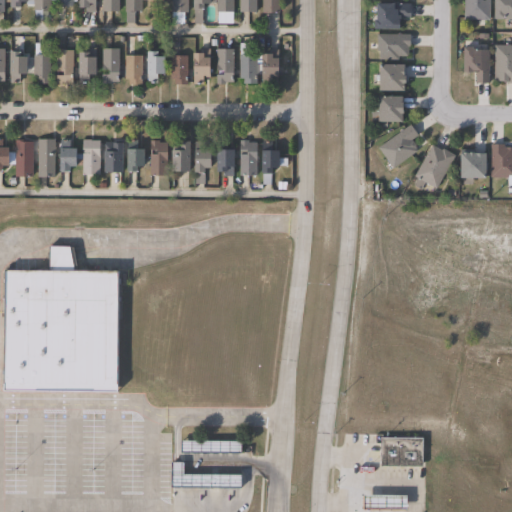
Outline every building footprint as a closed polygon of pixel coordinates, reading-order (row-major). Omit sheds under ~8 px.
[(0,0),(8,0),(8,5),(6,5),(6,12),(0,12),(0,0)] [(31,0),(31,3),(25,3),(25,8),(13,8),(13,0),(31,0)] [(51,0),(51,12),(34,12),(34,0),(51,0)] [(91,12),(91,0),(74,0),(75,12),(91,12)] [(100,0),(100,5),(98,5),(98,13),(87,13),(87,9),(82,9),(82,0),(100,0)] [(119,0),(119,13),(103,12),(103,0),(119,0)] [(130,23),(121,23),(121,0),(136,0),(137,10),(130,10),(130,23)] [(165,0),(165,3),(152,3),(152,23),(144,23),(144,8),(140,8),(140,0),(165,0)] [(183,0),(183,12),(166,12),(166,0),(183,0)] [(228,0),(228,23),(213,23),(212,0),(210,0),(210,2),(197,2),(196,8),(198,8),(198,23),(190,23),(191,7),(186,7),(186,0),(228,0)] [(251,0),(251,11),(235,11),(235,0),(251,0)] [(274,0),(274,13),(257,12),(257,0),(274,0)] [(488,0),(488,19),(462,19),(462,0),(488,0)] [(511,0),(511,19),(509,19),(511,22),(509,26),(505,26),(503,22),(505,19),(502,19),(502,18),(491,18),(491,0),(511,0)] [(390,2),(390,3),(409,4),(409,16),(396,16),(396,19),(395,19),(395,28),(370,28),(370,19),(372,19),(372,2),(390,2)] [(408,34),(408,47),(406,47),(406,56),(396,55),(396,58),(377,58),(377,51),(375,51),(375,33),(408,34)] [(511,45),(511,83),(504,83),(504,81),(492,81),(493,45),(511,45)] [(469,46),(469,50),(487,50),(487,83),(474,83),(474,71),(460,71),(460,46),(469,46)] [(90,48),(90,56),(89,56),(88,73),(82,73),(83,83),(74,83),(73,73),(71,73),(72,51),(81,51),(81,47),(90,48)] [(105,83),(97,83),(97,48),(114,49),(114,82),(105,82),(105,83)] [(205,49),(205,77),(198,77),(198,84),(189,84),(189,76),(186,76),(186,52),(196,52),(196,49),(205,49)] [(229,49),(228,81),(221,81),(221,85),(212,84),(212,49),(229,49)] [(273,49),(273,78),(269,78),(268,80),(258,80),(258,76),(254,75),(255,53),(265,53),(265,49),(273,49)] [(68,50),(68,84),(51,84),(52,50),(68,50)] [(158,56),(157,73),(151,73),(153,83),(143,83),(142,73),(140,73),(141,51),(152,51),(152,56),(158,56)] [(24,53),(24,77),(20,77),(20,84),(12,84),(12,53),(24,53)] [(46,55),(45,83),(32,83),(32,78),(28,78),(29,54),(46,55)] [(137,55),(137,84),(124,83),(124,79),(120,79),(120,55),(137,55)] [(252,55),(252,83),(242,83),(242,78),(235,78),(236,55),(252,55)] [(183,56),(182,84),(169,84),(169,80),(167,80),(167,56),(183,56)] [(400,64),(399,90),(375,90),(375,66),(377,66),(377,64),(400,64)] [(398,96),(398,121),(374,121),(374,95),(398,96)] [(415,150),(390,168),(376,147),(408,125),(415,135),(409,140),(409,141),(411,141),(414,145),(414,148),(415,150)] [(51,139),(51,148),(56,148),(56,140),(66,140),(66,148),(69,148),(69,166),(63,166),(63,170),(50,170),(50,177),(33,177),(33,139),(51,139)] [(87,139),(87,140),(95,140),(95,174),(78,174),(78,159),(72,159),(72,151),(79,151),(79,139),(87,139)] [(29,142),(28,177),(10,177),(11,140),(15,140),(15,141),(29,142)] [(163,143),(162,174),(145,174),(146,140),(155,140),(155,142),(163,143)] [(245,140),(245,143),(252,143),(252,175),(236,175),(236,140),(245,140)] [(183,171),(165,171),(165,150),(173,150),(173,141),(183,141),(183,171)] [(198,141),(198,149),(204,149),(204,168),(198,168),(198,172),(201,172),(201,184),(191,184),(192,172),(187,172),(188,149),(190,149),(190,141),(198,141)] [(223,141),(223,149),(228,149),(228,167),(231,167),(231,177),(219,177),(219,171),(210,171),(210,149),(214,149),(214,141),(223,141)] [(116,143),(115,172),(97,172),(98,142),(116,143)] [(511,156),(511,186),(506,186),(506,175),(505,175),(505,178),(488,177),(489,144),(502,144),(502,147),(511,147),(511,156)] [(430,145),(440,150),(441,149),(453,155),(433,189),(422,182),(418,189),(412,186),(416,178),(412,176),(430,145)] [(137,149),(137,166),(130,166),(130,171),(120,171),(120,148),(137,149)] [(273,150),(272,167),(266,167),(265,173),(255,172),(255,150),(273,150)] [(464,153),(465,153),(465,152),(470,152),(482,153),(481,178),(456,177),(457,153),(459,153),(459,152),(464,152),(464,153)] [(62,247),(67,271),(107,271),(108,392),(0,391),(0,270),(42,271),(43,246),(62,247)] [(420,438),(419,467),(377,466),(377,438),(420,438)] [(235,454),(175,454),(175,441),(235,442),(235,454)] [(235,476),(235,489),(165,489),(165,475),(235,476)] [(374,511),(386,511),(387,498),(374,498),(374,511)]
